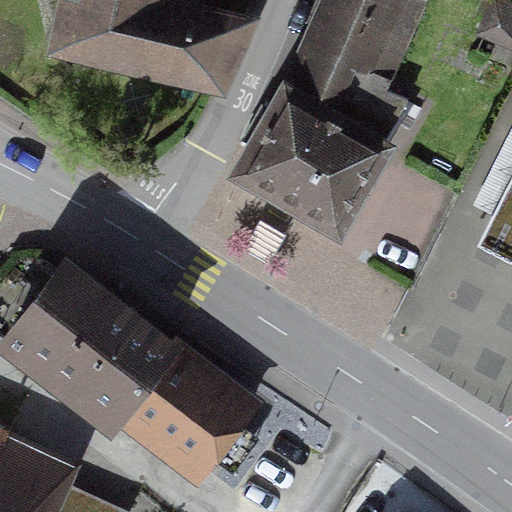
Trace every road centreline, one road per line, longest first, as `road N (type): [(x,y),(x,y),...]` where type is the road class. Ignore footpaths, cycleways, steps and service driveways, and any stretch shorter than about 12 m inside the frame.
road 1 (tertiary): [(135,242),(511,484)]
road 2 (residential): [(135,242),(237,90),(274,0)]
road 3 (tertiary): [(0,164),(135,242)]
